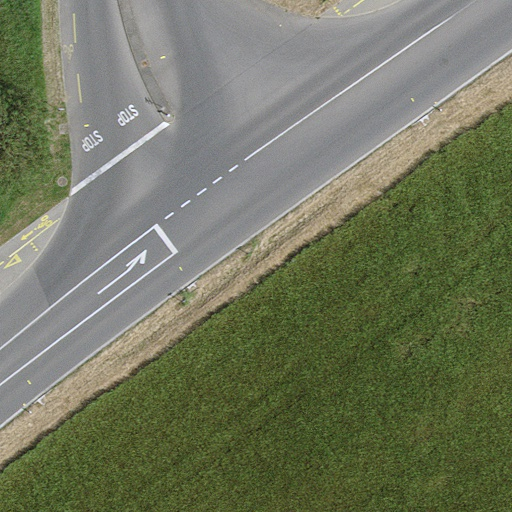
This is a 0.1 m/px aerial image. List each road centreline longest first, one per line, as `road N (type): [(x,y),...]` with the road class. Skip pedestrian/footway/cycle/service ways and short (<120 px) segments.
road 1 (secondary): [(289,154),(505,0)]
road 2 (tertiary): [(92,0),(113,120),(168,242)]
road 3 (secondary): [(168,242),(0,371)]
road 4 (tertiary): [(289,154),(179,0)]
road 5 (secondary): [(168,242),(289,154)]
